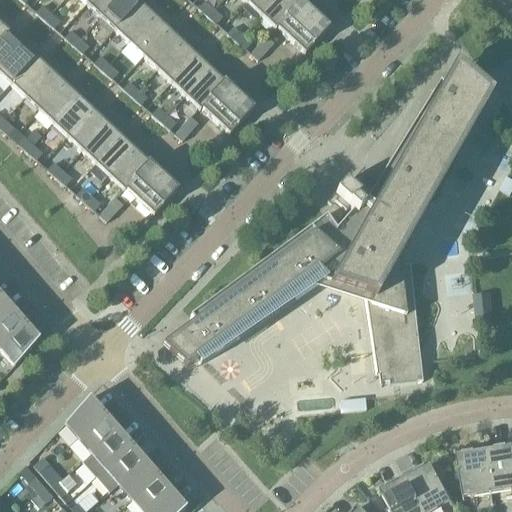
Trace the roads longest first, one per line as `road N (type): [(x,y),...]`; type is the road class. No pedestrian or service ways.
road 1 (residential): [(95,370),(442,1)]
road 2 (residential): [(305,511),(362,458),(413,432),(473,411),(511,408)]
road 3 (residential): [(234,511),(125,382),(95,370)]
road 4 (residential): [(95,370),(78,330),(0,238)]
road 5 (residential): [(0,466),(95,370)]
